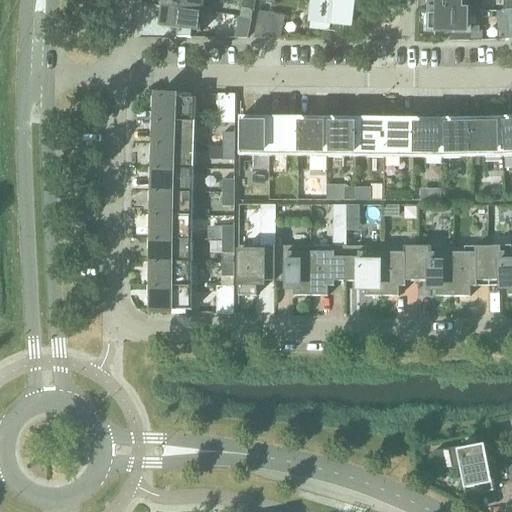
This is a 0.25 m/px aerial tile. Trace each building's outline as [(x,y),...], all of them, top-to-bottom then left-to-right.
[(201,12),(202,0),(161,0),(161,6),(201,12)] [(247,0),(242,0),(240,9),(244,10),(254,11),(256,2),(247,0)] [(353,4),(315,0),(313,0),(310,29),(329,31),(330,23),(351,26),(353,4)] [(478,0),(430,0),(430,10),(466,11),(479,11),(478,0)] [(198,31),(201,12),(161,6),(159,17),(161,17),(160,27),(178,29),(177,38),(191,38),(192,31),(202,32),(202,31),(198,31)] [(507,16),(509,39),(511,39),(511,9),(502,10),(502,16),(507,16)] [(430,10),(430,32),(450,32),(450,41),(469,41),(483,41),(483,32),(480,32),(480,11),(479,11),(466,11),(430,10)] [(254,39),(267,39),(272,14),(260,11),(254,39)] [(285,17),(272,14),(267,39),(281,39),(285,17)] [(235,37),(234,39),(248,39),(251,20),(239,18),(237,26),(235,37)] [(154,97),(154,121),(196,122),(197,99),(191,98),(191,95),(174,94),(174,98),(154,97)] [(235,123),(235,95),(218,95),(218,123),(235,123)] [(240,156),(269,156),(270,117),(240,117),(240,156)] [(299,118),(270,117),(269,156),(298,157),(299,118)] [(502,157),(511,156),(511,117),(501,118),(502,157)] [(327,118),(299,118),(298,157),(327,157),(327,118)] [(356,118),(327,118),(327,157),(356,157),(356,118)] [(385,119),(356,118),(356,157),(385,158),(385,119)] [(472,158),(502,157),(501,118),(472,119),(472,158)] [(414,119),(385,119),(385,158),(414,158),(414,119)] [(443,119),(414,119),(414,158),(443,158),(443,119)] [(443,158),(472,158),(472,119),(443,119),(443,158)] [(195,146),(196,122),(154,121),(153,145),(195,146)] [(223,147),(235,148),(235,133),(223,133),(223,147)] [(195,170),(195,146),(153,145),(152,168),(195,170)] [(223,147),(223,160),(235,160),(235,148),(223,147)] [(194,193),(195,170),(152,168),(151,192),(194,193)] [(223,180),(223,194),(235,194),(235,180),(223,180)] [(355,188),(343,188),(343,201),(355,201),(355,188)] [(371,190),(357,190),(357,202),(371,202),(371,190)] [(151,197),(151,216),(194,217),(194,193),(151,192),(151,197)] [(235,207),(235,194),(223,194),(222,207),(235,207)] [(239,247),(239,296),(257,296),(257,282),(275,282),(276,247),(276,206),(261,206),(261,247),(239,247)] [(333,222),(346,222),(347,206),(334,206),(333,222)] [(347,215),(360,216),(360,206),(347,206),(347,215)] [(383,217),(399,217),(399,206),(383,206),(383,217)] [(151,216),(151,239),(193,240),(194,217),(151,216)] [(234,227),(222,226),(222,240),(234,241),(234,227)] [(471,282),(489,282),(488,247),(489,247),(488,232),(482,232),(482,247),(453,247),(453,297),(470,297),(471,282)] [(193,263),(193,240),(151,239),(151,263),(193,263)] [(222,240),(222,254),(234,254),(234,241),(222,240)] [(511,245),(489,247),(488,247),(489,282),(501,282),(501,287),(503,286),(503,285),(508,284),(509,296),(511,295),(511,245)] [(311,247),(276,247),(275,282),(287,282),(287,287),(289,287),(289,285),(294,285),(294,296),(311,297),(311,247)] [(346,247),(311,247),(311,297),(328,297),(328,282),(347,282),(346,247)] [(382,297),(382,247),(346,247),(347,282),(359,282),(359,287),(360,287),(360,285),(365,285),(365,297),(382,297)] [(417,247),(382,247),(382,297),(399,297),(399,282),(418,282),(417,247)] [(453,247),(417,247),(418,282),(430,282),(430,287),(431,287),(431,285),(436,285),(436,297),(453,297),(453,247)] [(193,287),(193,263),(151,263),(150,287),(193,287)] [(234,277),(234,264),(222,263),(222,277),(234,277)] [(193,287),(150,287),(150,311),(170,311),(170,314),(187,314),(187,311),(193,311),(193,287)] [(234,315),(234,287),(217,287),(217,315),(234,315)] [(477,445),(476,437),(464,440),(466,447),(477,445)] [(438,471),(461,467),(466,496),(494,491),(485,449),(461,453),(460,447),(434,452),(438,471)]
